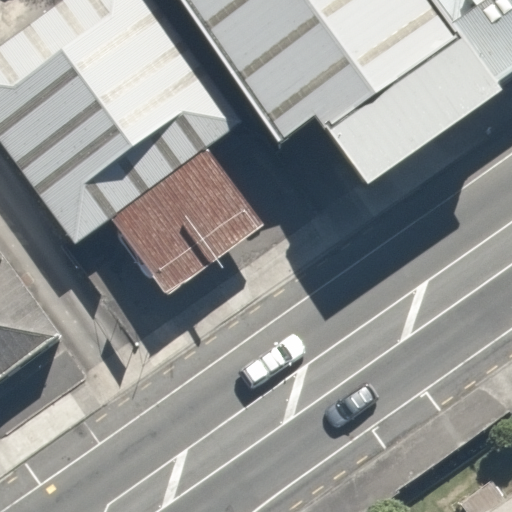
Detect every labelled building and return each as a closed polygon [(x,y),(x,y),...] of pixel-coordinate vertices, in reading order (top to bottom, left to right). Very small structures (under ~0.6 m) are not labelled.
[(151,0),(94,0),(0,63),(0,170),(58,256),(241,132),(151,0)] [(438,0),(182,0),(279,142),(316,117),(368,185),(505,89),(499,82),(438,0)] [(511,0),(438,0),(499,82),(511,72),(511,0)] [(0,390),(66,342),(0,251),(0,390)] [(511,511),(511,492),(481,511),(511,511)]
